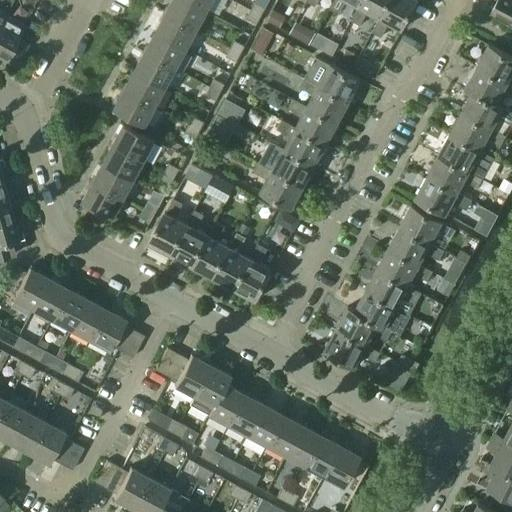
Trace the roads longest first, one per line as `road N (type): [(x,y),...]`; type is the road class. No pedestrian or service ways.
road 1 (residential): [(267,353),(457,0)]
road 2 (residential): [(24,115),(61,240),(174,303)]
road 3 (residential): [(67,501),(174,303)]
road 4 (residential): [(267,353),(443,451)]
road 5 (residential): [(24,115),(89,0)]
road 6 (residential): [(443,451),(505,336)]
